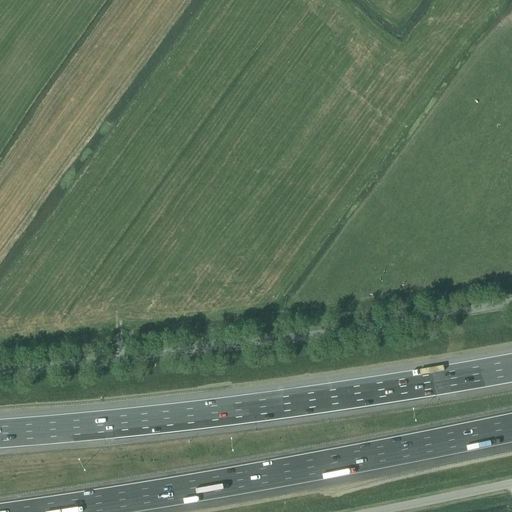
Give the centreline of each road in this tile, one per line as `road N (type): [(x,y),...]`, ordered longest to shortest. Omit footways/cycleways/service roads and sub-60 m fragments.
road 1 (motorway): [(511,368),(169,419),(0,434)]
road 2 (unclassified): [(0,371),(511,304)]
road 3 (motorway): [(40,511),(511,430)]
road 4 (unclassified): [(511,484),(375,511)]
